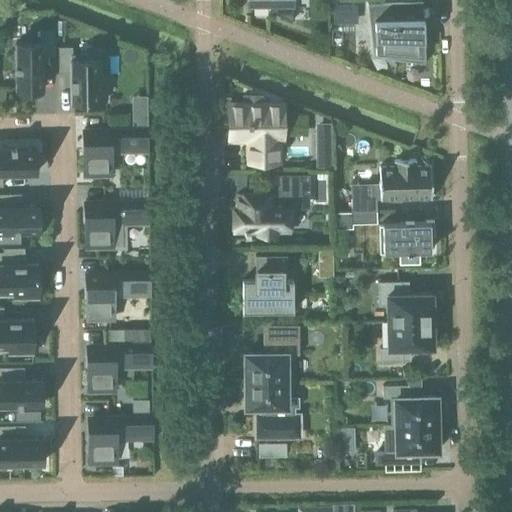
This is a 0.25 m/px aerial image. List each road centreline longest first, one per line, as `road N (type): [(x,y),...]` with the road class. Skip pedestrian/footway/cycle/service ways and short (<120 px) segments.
road 1 (residential): [(204,489),(202,0)]
road 2 (residential): [(454,0),(467,484)]
road 3 (residential): [(0,122),(64,124),(69,137),(72,492)]
road 4 (residential): [(511,349),(508,0)]
road 5 (residential): [(467,484),(204,489)]
road 6 (residential): [(204,489),(72,492)]
